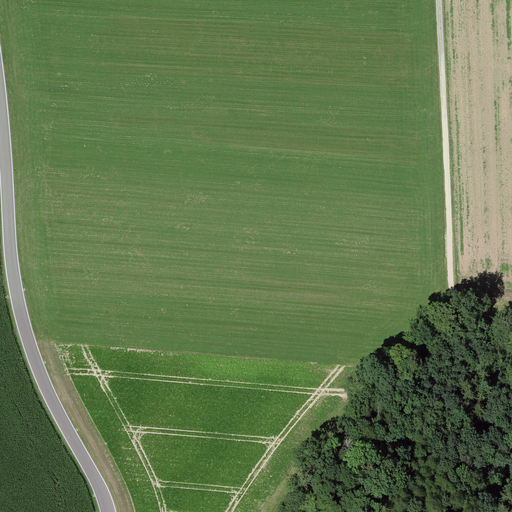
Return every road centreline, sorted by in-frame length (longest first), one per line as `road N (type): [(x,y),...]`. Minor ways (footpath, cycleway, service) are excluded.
road 1 (tertiary): [(109,511),(52,400),(23,318),(0,91)]
road 2 (track): [(511,335),(457,304),(334,432),(275,511)]
road 3 (track): [(437,0),(449,274),(457,304)]
